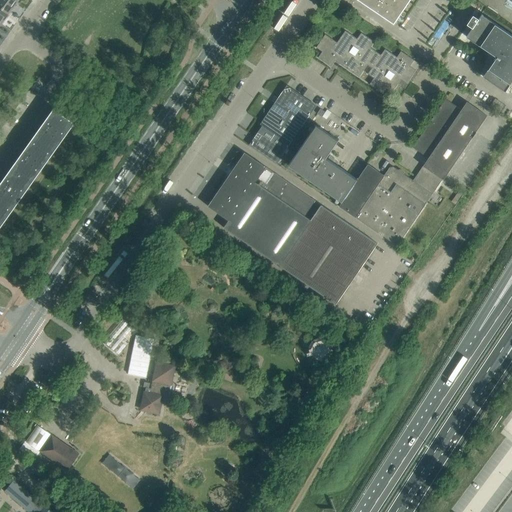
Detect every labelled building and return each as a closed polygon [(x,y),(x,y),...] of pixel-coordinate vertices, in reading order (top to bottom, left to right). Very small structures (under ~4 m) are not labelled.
[(0,0),(0,4),(10,12),(18,0),(17,0),(0,0)] [(360,0),(393,22),(408,0),(360,0)] [(0,21),(2,23),(10,12),(0,4),(0,21)] [(472,28),(466,36),(496,57),(483,76),(505,91),(511,81),(511,34),(482,14),(479,19),(473,15),(469,20),(467,24),(472,28)] [(374,42),(361,33),(357,38),(345,30),(337,42),(325,34),(316,47),(322,51),(318,57),(331,66),(336,59),(341,62),(340,64),(359,77),(367,65),(372,68),(368,74),(374,78),(370,84),(383,93),(387,87),(393,91),(398,83),(394,81),(398,77),(407,83),(420,64),(401,51),(397,57),(385,49),(381,55),(370,48),(374,42)] [(316,105),(289,87),(264,125),(263,125),(250,145),(276,163),(316,105)] [(446,99),(413,147),(428,158),(413,180),(433,194),(443,178),(444,179),(487,116),(467,102),(461,110),(446,99)] [(322,117),(325,112),(320,108),(317,113),(322,117)] [(42,126),(33,138),(53,152),(74,123),(54,109),(45,121),(41,126),(42,126)] [(288,165),(342,201),(357,179),(338,166),(338,165),(338,163),(338,162),(338,161),(337,160),(330,155),(328,159),(326,158),(338,140),(316,125),(288,165)] [(32,182),(53,152),(33,138),(24,151),(24,150),(20,155),(21,155),(12,168),(32,182)] [(208,206),(229,220),(224,227),(336,304),(377,243),(245,152),(208,206)] [(384,175),(368,164),(357,179),(342,201),(339,206),(397,245),(433,194),(413,180),(393,166),(390,167),(384,175)] [(0,203),(11,211),(32,182),(12,168),(4,180),(3,180),(0,183),(0,184),(0,185),(0,203)] [(0,227),(11,211),(0,203),(0,227)] [(372,324),(358,315),(351,325),(365,334),(372,324)] [(124,320),(103,342),(118,355),(126,346),(121,342),(133,328),(124,320)] [(140,325),(133,364),(151,367),(158,328),(140,325)] [(310,348),(310,351),(310,354),(312,357),(314,359),(317,360),(319,360),(322,359),(324,357),(326,355),(327,352),(327,350),(326,347),(324,345),(322,343),(319,343),(316,343),(314,344),(312,346),(310,348)] [(160,413),(162,401),(168,402),(176,365),(157,361),(150,392),(145,391),(142,403),(143,403),(142,406),(145,409),(147,410),(147,411),(160,413)] [(26,440),(20,449),(35,459),(40,451),(41,450),(40,450),(52,434),(38,424),(27,441),(26,440)] [(52,434),(41,450),(56,461),(68,469),(79,453),(52,434)] [(6,490),(13,497),(31,511),(39,501),(14,480),(6,490)]
